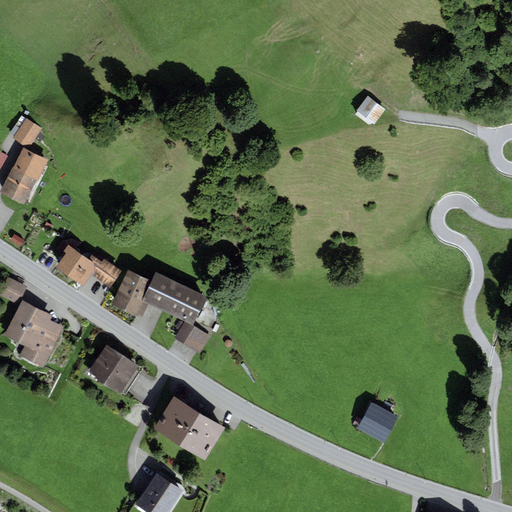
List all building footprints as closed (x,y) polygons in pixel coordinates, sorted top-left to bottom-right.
[(385,109),(368,96),(356,110),(357,111),(355,114),(368,124),(372,122),(374,124),(385,109)] [(26,117),(12,138),(28,148),(42,128),(26,117)] [(48,160),(23,147),(0,191),(0,192),(23,205),(36,181),(37,181),(48,160)] [(88,258),(68,244),(63,251),(66,253),(55,267),(82,286),(91,273),(110,287),(121,271),(104,259),(102,261),(91,254),(88,258)] [(151,281),(128,270),(112,304),(136,315),(143,300),(142,300),(151,281)] [(156,272),(151,281),(142,300),(143,300),(193,325),(207,296),(156,272)] [(27,286),(8,277),(0,292),(0,295),(18,304),(27,286)] [(53,315),(22,300),(4,335),(25,346),(20,355),(43,367),(64,326),(51,320),(53,315)] [(209,336),(184,321),(183,323),(181,321),(176,329),(179,330),(174,338),(200,353),(209,336)] [(106,344),(88,371),(97,377),(96,378),(121,395),(140,366),(106,344)] [(225,427),(174,396),(154,429),(205,460),(225,427)] [(398,418),(371,403),(357,428),(385,443),(398,418)] [(169,511),(184,490),(156,472),(140,496),(142,498),(137,506),(146,511),(169,511)]
